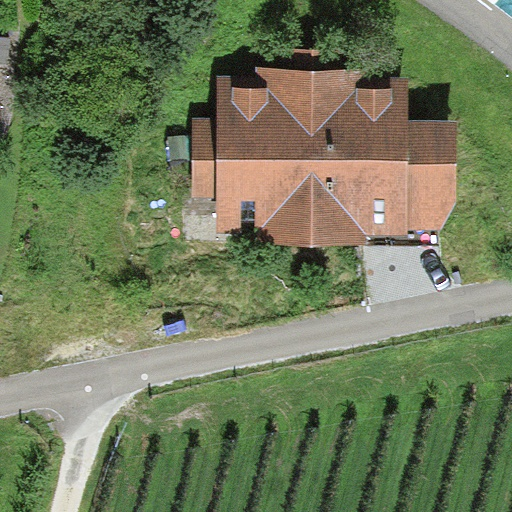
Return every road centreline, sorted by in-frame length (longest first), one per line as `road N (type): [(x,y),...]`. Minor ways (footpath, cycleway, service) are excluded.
road 1 (residential): [(0,400),(83,389),(511,287)]
road 2 (track): [(83,389),(85,452),(69,511)]
